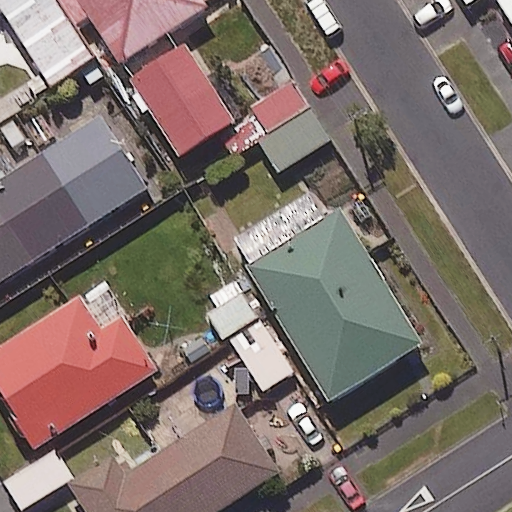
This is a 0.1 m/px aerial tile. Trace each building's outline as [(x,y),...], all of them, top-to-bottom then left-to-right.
[(101,69),(57,0),(0,0),(0,17),(7,14),(58,96),(101,69)] [(205,0),(63,0),(87,34),(97,27),(129,74),(215,15),(205,0)] [(488,0),(468,0),(475,10),(488,0)] [(511,2),(503,9),(511,22),(511,2)] [(242,130),(190,55),(140,89),(191,164),(242,130)] [(334,147),(297,89),(247,121),(283,179),(334,147)] [(0,295),(152,198),(107,127),(0,194),(0,295)] [(337,412),(430,355),(347,220),(337,227),(315,192),(233,243),(337,412)] [(234,347),(265,327),(245,296),(164,348),(183,379),(234,347)] [(109,340),(87,307),(0,363),(0,390),(44,458),(164,380),(129,327),(109,340)] [(265,327),(234,347),(268,401),(299,381),(265,327)] [(234,511),(285,480),(242,413),(129,486),(119,471),(77,499),(85,511),(234,511)] [(32,511),(77,485),(59,456),(9,486),(24,511),(32,511)]
